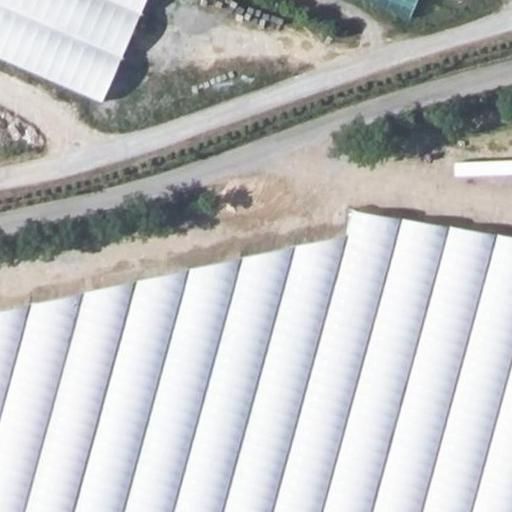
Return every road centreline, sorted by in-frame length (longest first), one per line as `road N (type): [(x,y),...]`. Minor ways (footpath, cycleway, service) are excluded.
road 1 (unclassified): [(0,178),(87,161),(511,28)]
road 2 (unclassified): [(511,79),(153,191),(0,226)]
